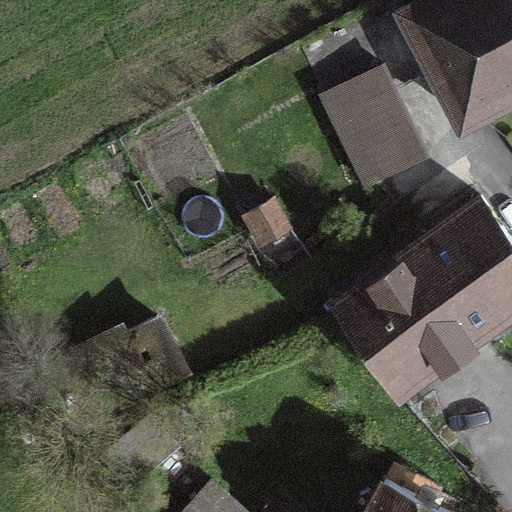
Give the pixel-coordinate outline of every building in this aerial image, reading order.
[(511,90),(511,0),(413,0),(405,5),(463,116),(511,90)] [(424,148),(378,62),(321,91),(366,179),(424,148)] [(511,300),(511,239),(479,193),(334,296),(398,383),(511,300)] [(248,210),(262,236),(287,223),(271,196),(248,210)] [(154,313),(93,344),(121,397),(182,364),(154,313)] [(455,511),(385,474),(364,511),(455,511)] [(248,511),(212,478),(180,511),(248,511)]
